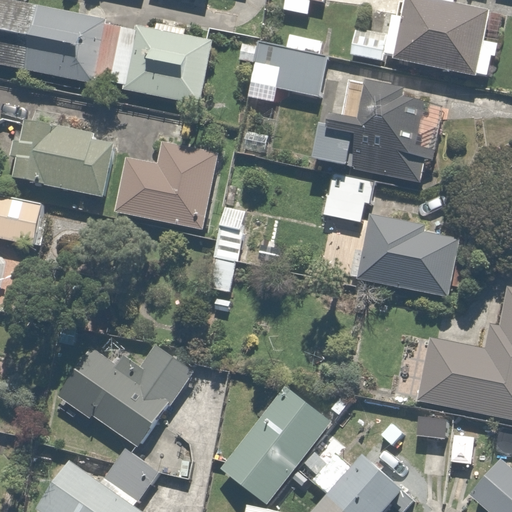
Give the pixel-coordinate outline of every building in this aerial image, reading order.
[(335,0),(288,0),(286,16),(314,21),(318,1),(335,4),(335,0)] [(428,0),(428,3),(414,0),(411,0),(407,20),(398,18),(393,39),(359,32),(354,57),(397,66),(448,77),(498,88),(507,45),(494,42),(499,18),(462,10),(464,0),(428,0)] [(224,48),(0,3),(0,68),(211,111),(224,48)] [(320,101),(330,44),(294,37),(291,53),(272,50),(265,91),(320,101)] [(430,192),(444,110),(445,104),(358,89),(352,123),(341,121),(340,131),(332,130),(325,174),(339,176),(376,183),(381,184),(430,192)] [(126,145),(29,125),(17,182),(114,202),(126,145)] [(272,165),(279,137),(250,130),(243,158),(272,165)] [(213,233),(226,153),(172,145),(168,167),(133,161),(123,219),(213,233)] [(376,183),(339,176),(331,220),(368,226),(376,183)] [(54,208),(1,198),(0,204),(0,242),(45,252),(54,208)] [(373,220),(373,222),(362,284),(458,301),(468,245),(436,239),(438,231),(373,220)] [(249,239),(228,235),(217,306),(237,309),(249,239)] [(511,421),(511,306),(507,332),(500,331),(495,354),(438,342),(426,405),(511,421)] [(149,459),(206,380),(208,378),(165,346),(148,369),(132,358),(127,365),(103,348),(65,399),(133,448),(149,459)] [(334,454),(327,447),(344,428),(303,392),(232,470),(273,507),(308,468),(315,474),(334,454)] [(105,488),(76,468),(45,511),(140,511),(139,511),(167,472),(149,459),(133,448),(105,488)] [(408,511),(420,498),(375,460),(331,511),(408,511)] [(511,511),(511,467),(509,465),(478,502),(489,511),(511,511)]
